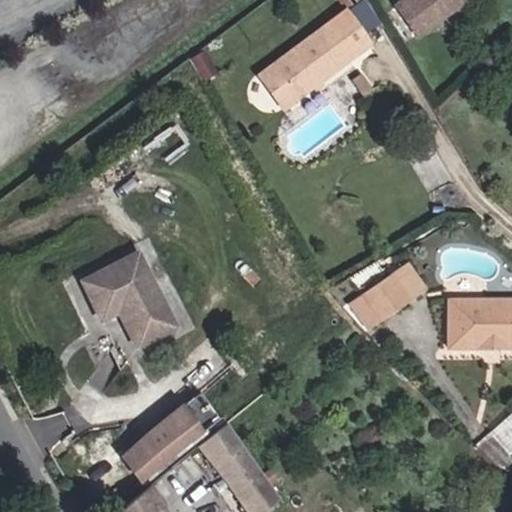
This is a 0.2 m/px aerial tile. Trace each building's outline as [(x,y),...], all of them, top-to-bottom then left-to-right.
[(338,0),(347,12),(353,7),(347,0),(338,0)] [(404,0),(396,6),(418,37),(468,0),(404,0)] [(270,68),(294,102),(372,47),(355,23),(338,34),(331,24),(270,68)] [(210,51),(195,50),(193,75),(209,75),(210,51)] [(280,112),(294,102),(270,68),(257,77),(280,112)] [(361,101),(370,96),(358,78),(350,84),(361,101)] [(136,345),(170,328),(135,257),(82,283),(99,319),(118,310),(136,345)] [(423,290),(404,264),(388,275),(407,302),(423,290)] [(388,275),(361,295),(380,321),(407,302),(388,275)] [(380,321),(361,295),(349,303),(368,330),(380,321)] [(447,349),(486,350),(486,342),(497,343),(498,349),(511,349),(511,301),(447,301),(447,349)] [(142,484),(206,430),(187,404),(121,459),(142,484)] [(509,453),(511,450),(511,411),(489,433),(509,453)] [(226,424),(199,446),(245,511),(263,511),(279,500),(226,424)] [(158,511),(162,510),(149,488),(119,511),(158,511)]
